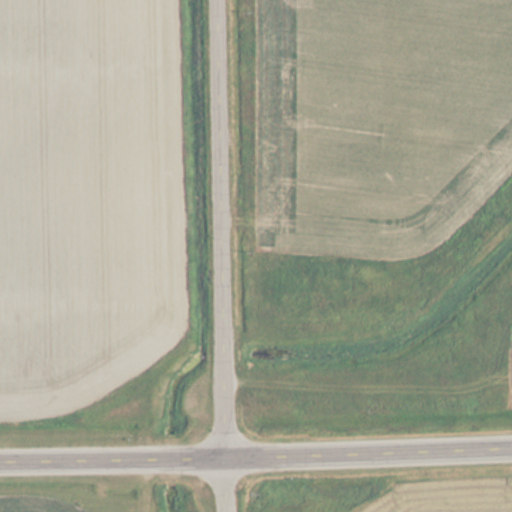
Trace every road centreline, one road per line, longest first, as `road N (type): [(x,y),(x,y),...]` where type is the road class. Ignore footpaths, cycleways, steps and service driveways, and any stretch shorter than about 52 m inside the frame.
road 1 (primary): [(0,457),(511,443)]
road 2 (residential): [(234,511),(221,0)]
